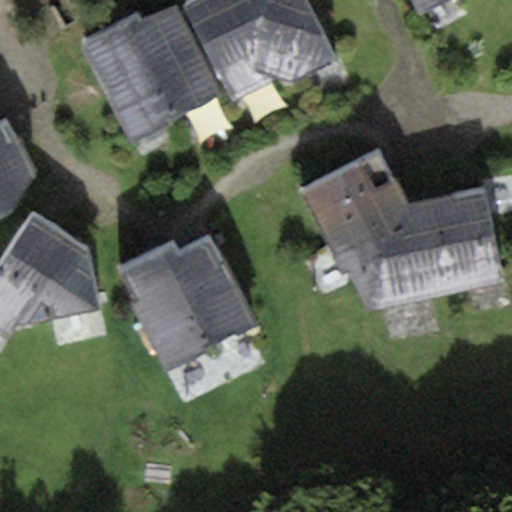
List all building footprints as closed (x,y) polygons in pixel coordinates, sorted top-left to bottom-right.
[(317,0),(197,0),(245,96),(342,48),(317,0)] [(421,0),(428,13),(454,0),(421,0)] [(181,4),(87,48),(138,157),(233,112),(181,4)] [(0,136),(0,222),(32,209),(0,136)] [(392,162),(316,201),(372,324),(507,286),(494,196),(421,211),(392,162)] [(44,226),(0,287),(0,338),(5,344),(101,316),(98,259),(44,226)] [(213,237),(128,276),(179,386),(264,347),(213,237)]
